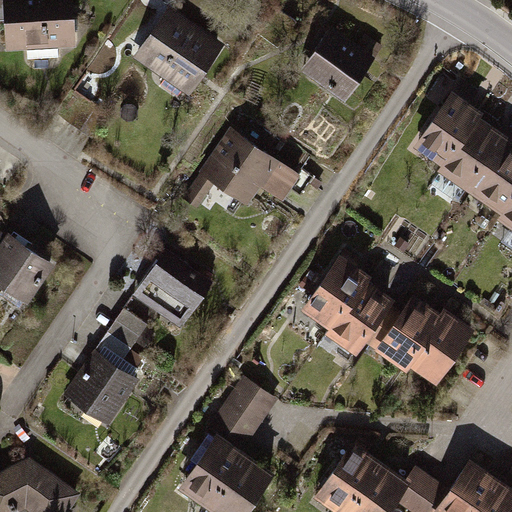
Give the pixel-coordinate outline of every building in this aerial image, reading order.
[(7,0),(9,47),(80,45),(78,0),(7,0)] [(131,57),(185,96),(220,48),(166,9),(131,57)] [(304,71),(346,101),(376,59),(334,29),(304,71)] [(511,234),(511,141),(480,120),(485,112),(455,91),(416,147),(446,168),(441,176),(502,216),(496,224),(511,234)] [(294,173),(224,129),(180,199),(194,207),(211,180),(247,203),(258,185),(279,198),(294,173)] [(12,236),(0,254),(0,284),(31,305),(57,265),(12,236)] [(212,282),(166,251),(137,293),(183,324),(212,282)] [(339,254),(299,309),(322,325),(318,331),(348,353),(388,297),(363,280),(367,274),(339,254)] [(408,295),(371,348),(403,370),(406,365),(433,384),(472,328),(441,307),(436,314),(408,295)] [(123,304),(67,389),(112,419),(141,375),(123,363),(150,322),(123,304)] [(177,485),(216,511),(246,511),(274,472),(246,452),(280,404),(246,381),(213,428),(215,430),(177,485)] [(123,448),(111,436),(98,448),(110,460),(123,448)] [(355,445),(316,501),(332,511),(389,511),(396,502),(410,482),(355,445)] [(40,511),(61,511),(80,485),(32,454),(0,468),(0,511),(6,511),(26,504),(40,511)] [(511,486),(473,459),(450,491),(419,469),(410,482),(396,502),(411,511),(511,511),(511,472),(511,473),(511,486)]
